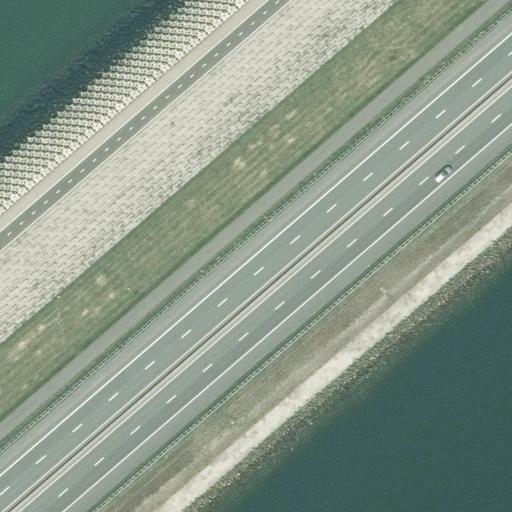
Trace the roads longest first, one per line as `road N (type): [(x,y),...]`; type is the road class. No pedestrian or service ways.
road 1 (motorway): [(511,52),(0,494)]
road 2 (motorway): [(39,511),(511,103)]
